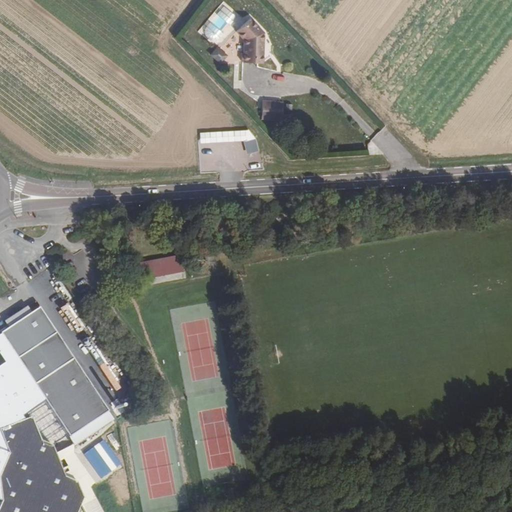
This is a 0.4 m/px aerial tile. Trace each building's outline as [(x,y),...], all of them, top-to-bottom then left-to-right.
[(223,34),(224,34),(237,15),(221,5),(202,33),(217,44),(223,34)] [(250,19),(236,32),(244,40),(242,52),(240,52),(240,61),(261,63),(263,34),(250,19)] [(223,62),(228,52),(215,46),(210,56),(223,62)] [(280,104),(261,101),(259,118),(278,120),(280,104)] [(314,135),(299,136),(300,151),(315,150),(314,135)] [(376,147),(368,148),(369,156),(377,156),(376,147)] [(181,253),(139,261),(140,268),(144,267),(145,277),(160,275),(159,270),(166,269),(167,273),(182,270),(180,260),(183,259),(181,253)] [(112,420),(39,307),(31,313),(8,328),(0,333),(73,445),(112,420)] [(8,328),(31,313),(27,307),(4,322),(8,328)] [(208,331),(184,336),(193,381),(217,377),(208,331)] [(3,425),(0,426),(0,432),(7,452),(0,468),(0,491),(1,498),(0,499),(0,511),(75,511),(80,503),(82,497),(76,480),(64,476),(58,460),(52,445),(40,440),(31,415),(3,425)] [(73,452),(58,460),(64,476),(76,480),(82,497),(80,503),(84,511),(102,511),(89,486),(94,482),(73,452)]
